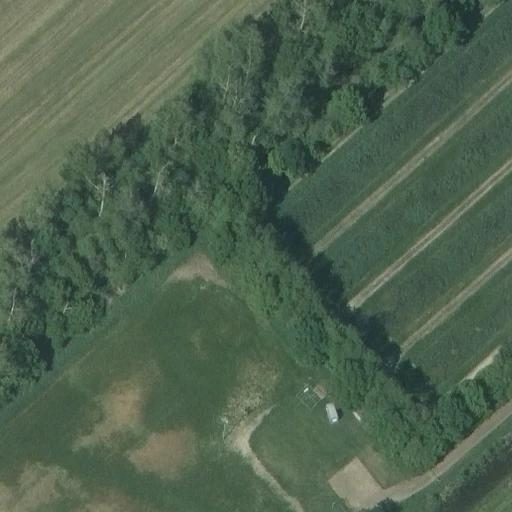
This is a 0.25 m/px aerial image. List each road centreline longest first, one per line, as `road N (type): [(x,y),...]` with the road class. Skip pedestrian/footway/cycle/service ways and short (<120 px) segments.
road 1 (track): [(503,0),(255,224),(257,242),(416,418),(432,418)]
road 2 (track): [(288,277),(511,80)]
road 3 (track): [(511,166),(333,326)]
road 4 (track): [(511,255),(377,375)]
